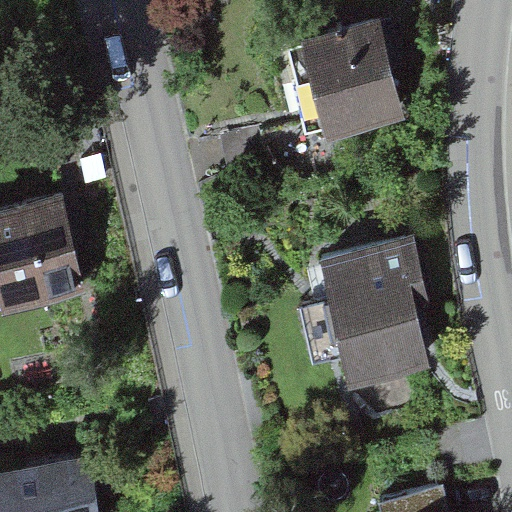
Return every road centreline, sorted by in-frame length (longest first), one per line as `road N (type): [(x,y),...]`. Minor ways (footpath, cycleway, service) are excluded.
road 1 (residential): [(231,511),(123,0)]
road 2 (residential): [(486,0),(474,131),(494,314),(511,397)]
